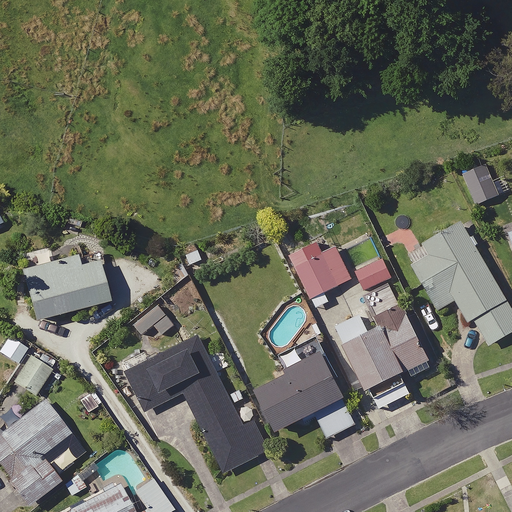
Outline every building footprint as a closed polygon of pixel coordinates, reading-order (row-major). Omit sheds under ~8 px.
[(502,196),(489,164),(465,174),(479,206),(502,196)] [(371,223),(363,207),(350,213),(358,230),(371,223)] [(511,335),(511,304),(466,224),(410,256),(442,311),(459,301),(471,323),(476,320),(492,347),(511,335)] [(292,229),(276,236),(284,253),(300,246),(292,229)] [(375,255),(370,242),(348,250),(353,263),(375,255)] [(339,250),(327,256),(321,244),(289,260),(316,311),(334,302),(329,292),(354,279),(339,250)] [(115,303),(102,253),(26,273),(39,323),(115,303)] [(393,279),(385,262),(360,273),(368,290),(393,279)] [(437,367),(407,305),(380,318),(375,307),(338,325),(380,411),(414,395),(407,381),(437,367)] [(176,327),(162,307),(137,324),(152,344),(176,327)] [(241,417),(202,336),(129,372),(149,413),(188,394),(227,474),(272,452),(252,412),(241,417)] [(15,345),(0,338),(0,356),(8,360),(15,345)] [(361,424),(317,339),(282,358),(293,378),(262,394),(282,433),(317,415),(330,439),(361,424)] [(55,371),(31,355),(14,382),(38,398),(55,371)] [(103,403),(95,392),(80,402),(88,414),(103,403)] [(80,442),(48,400),(0,437),(0,467),(11,482),(31,508),(61,484),(55,477),(75,462),(67,452),(80,442)] [(88,487),(79,475),(65,485),(74,497),(88,487)] [(175,511),(154,481),(137,492),(150,511),(175,511)] [(136,511),(121,482),(63,511),(136,511)]
